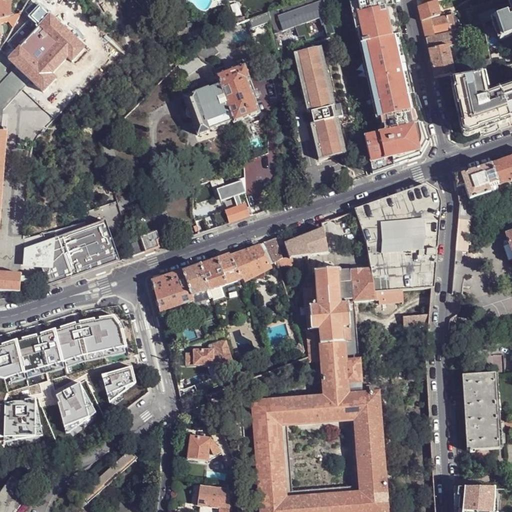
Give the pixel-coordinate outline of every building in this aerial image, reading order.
[(10,0),(0,2),(0,20),(6,19),(9,19),(9,9),(10,7),(10,0)] [(21,0),(14,0),(16,17),(19,17),(25,7),(20,8),(21,0)] [(315,0),(269,15),(271,21),(273,33),(296,28),(298,39),(310,37),(306,25),(330,20),(328,13),(333,12),(329,0),(315,0)] [(381,127),(376,135),(382,134),(383,132),(382,127),(383,126),(353,2),(355,1),(354,0),(346,0),(376,120),(379,120),(381,127)] [(364,138),(372,174),(404,164),(420,158),(428,144),(410,86),(399,38),(392,8),(389,0),(354,0),(355,1),(353,2),(383,126),(382,127),(383,132),(382,134),(376,135),(364,138)] [(502,0),(507,15),(511,13),(507,0),(502,0)] [(31,81),(44,93),(56,80),(52,75),(68,58),(73,62),(85,49),(50,17),(49,18),(34,3),(25,13),(32,21),(11,44),(14,46),(6,56),(10,60),(9,60),(12,63),(16,67),(31,81)] [(422,7),(418,8),(421,22),(439,16),(435,3),(424,6),(422,7)] [(250,20),(252,28),(271,21),(269,15),(269,13),(250,20)] [(439,16),(421,22),(425,38),(455,31),(451,16),(451,15),(440,19),(439,16)] [(492,20),(498,40),(511,35),(511,18),(507,20),(506,15),(502,16),(492,20)] [(14,26),(19,17),(16,17),(9,19),(6,19),(14,26)] [(321,28),(323,36),(334,34),(332,26),(321,28)] [(429,56),(434,79),(439,78),(453,76),(453,70),(447,47),(454,46),(456,45),(453,33),(427,40),(425,40),(429,56)] [(207,44),(201,48),(194,54),(199,58),(210,49),(207,44)] [(447,47),(453,70),(459,69),(454,46),(447,47)] [(310,124),(319,160),(347,154),(339,118),(344,117),(341,105),(336,106),(322,47),(294,54),(308,113),(311,112),(314,124),(310,124)] [(491,69),(487,50),(482,51),(483,55),(482,56),(483,60),(481,60),(483,70),(491,69)] [(0,53),(0,75),(5,70),(12,63),(9,60),(10,60),(6,56),(1,52),(0,53)] [(199,58),(194,54),(177,66),(181,71),(186,77),(203,65),(198,58),(199,58)] [(232,120),(233,123),(259,113),(253,98),(255,98),(253,90),(251,91),(247,79),(250,78),(245,64),(216,74),(220,84),(232,120)] [(0,113),(4,110),(31,81),(16,67),(10,74),(1,83),(0,84),(0,113)] [(0,75),(0,81),(1,83),(10,74),(5,70),(0,75)] [(461,133),(468,136),(479,133),(479,131),(497,126),(508,123),(498,93),(492,95),(486,97),(481,76),(452,81),(453,88),(452,89),(453,94),(456,109),(457,109),(461,125),(460,125),(461,133)] [(191,119),(197,135),(208,131),(208,130),(232,120),(220,84),(208,89),(208,88),(183,98),(187,109),(186,111),(186,112),(188,118),(189,118),(191,119)] [(498,93),(508,123),(511,121),(511,88),(510,89),(509,86),(497,90),(498,93)] [(0,290),(20,292),(22,273),(0,271),(0,224),(8,132),(6,131),(0,130),(0,290)] [(111,141),(101,144),(106,162),(116,159),(111,141)] [(511,158),(491,166),(498,185),(511,180),(511,158)] [(498,185),(491,166),(462,176),(470,200),(473,200),(494,193),(492,187),(498,185)] [(455,178),(460,203),(470,200),(462,176),(455,178)] [(511,187),(511,180),(498,185),(500,191),(511,187)] [(371,269),(375,291),(404,290),(433,289),(439,210),(440,203),(436,193),(426,187),(401,196),(387,201),(356,212),(357,215),(367,243),(368,247),(371,269)] [(200,194),(204,208),(222,202),(217,188),(200,194)] [(116,199),(121,213),(136,208),(132,194),(116,199)] [(472,205),(473,200),(470,200),(460,203),(459,220),(460,220),(471,221),(472,205)] [(229,223),(248,216),(244,204),(225,211),(228,219),(229,223)] [(470,236),(471,221),(460,220),(459,220),(456,252),(468,252),(469,245),(470,236)] [(35,245),(48,285),(119,261),(105,221),(87,227),(35,245)] [(32,236),(35,245),(87,227),(86,222),(32,236)] [(287,244),(285,245),(290,258),(290,259),(292,259),(309,256),(329,253),(324,229),(319,231),(287,244)] [(133,256),(161,246),(156,231),(136,238),(133,231),(127,234),(133,256)] [(284,236),(276,240),(278,246),(285,245),(287,244),(284,236)] [(276,240),(265,243),(275,264),(278,263),(278,262),(284,259),(283,259),(278,246),(276,240)] [(242,280),(244,283),(270,270),(269,267),(260,246),(259,247),(242,252),(232,256),(232,255),(231,256),(230,256),(242,280)] [(216,260),(200,266),(209,291),(242,280),(230,256),(231,256),(230,255),(216,260)] [(279,266),(279,268),(293,266),(292,259),(290,259),(290,258),(283,259),(284,259),(278,262),(278,263),(279,266)] [(200,266),(183,271),(192,298),(209,291),(200,266)] [(320,330),(321,343),(345,341),(344,328),(350,327),(349,304),(342,304),(339,271),(342,271),(342,269),(339,269),(339,267),(337,267),(337,269),(336,269),(319,271),(318,271),(317,268),(315,269),(316,271),(313,271),(313,273),(316,273),(316,283),(318,306),(312,307),(314,330),(320,330)] [(345,341),(321,343),(322,361),(325,397),(253,402),(261,511),(387,511),(379,393),(375,393),(368,393),(362,394),(355,303),(376,300),(380,299),(380,303),(405,302),(404,290),(375,291),(371,269),(364,269),(363,269),(353,270),(352,270),(342,271),(339,271),(342,304),(349,304),(350,327),(344,328),(345,341)] [(192,298),(183,271),(168,276),(153,282),(161,314),(168,311),(187,304),(194,302),(192,298)] [(318,306),(316,283),(308,283),(308,289),(304,289),(306,307),(312,307),(318,306)] [(209,291),(192,298),(194,302),(195,305),(212,299),(209,291)] [(187,304),(168,311),(169,314),(171,315),(187,309),(188,307),(187,304)] [(310,356),(311,362),(322,361),(321,343),(320,330),(314,330),(312,307),(306,307),(303,307),(301,307),(301,315),(307,314),(308,328),(305,329),(306,331),(308,331),(310,356)] [(0,377),(0,400),(9,431),(27,425),(25,420),(46,414),(50,426),(69,420),(64,376),(61,376),(61,375),(54,377),(51,365),(87,355),(97,347),(98,343),(98,340),(99,339),(98,336),(102,335),(95,309),(89,310),(75,313),(62,317),(52,320),(37,325),(13,332),(5,334),(11,353),(29,348),(35,367),(0,377)] [(404,316),(405,327),(430,325),(431,314),(404,316)] [(453,342),(463,341),(464,320),(452,319),(450,321),(449,334),(452,335),(453,338),(453,342)] [(221,364),(225,373),(236,370),(226,340),(208,347),(209,350),(195,351),(195,354),(186,355),(187,366),(212,365),(212,361),(220,361),(221,364)] [(299,355),(303,354),(304,353),(305,351),(304,346),(297,348),(299,355)] [(494,356),(495,375),(505,374),(504,354),(494,356)] [(462,367),(473,366),(473,357),(462,357),(462,367)] [(366,358),(367,373),(374,372),(373,358),(366,358)] [(259,367),(260,369),(269,366),(267,359),(261,362),(262,366),(259,367)] [(511,373),(505,374),(495,375),(499,445),(505,445),(511,443),(511,373)] [(470,451),(471,453),(472,453),(473,453),(473,451),(493,450),(499,450),(499,445),(495,375),(463,377),(468,451),(470,451)] [(112,419),(103,425),(109,433),(117,427),(112,419)] [(2,442),(7,457),(19,455),(18,452),(12,433),(12,432),(8,433),(8,434),(10,439),(2,442)] [(58,449),(65,448),(64,442),(63,437),(57,438),(58,449)] [(188,460),(209,463),(209,461),(212,461),(212,460),(223,454),(222,452),(212,439),(211,440),(191,437),(188,460)] [(80,494),(87,502),(106,485),(107,486),(116,478),(115,477),(135,460),(128,452),(128,451),(80,494)] [(0,494),(0,511),(16,511),(31,491),(12,477),(0,494)] [(230,511),(230,491),(228,491),(228,486),(222,485),(218,484),(217,490),(202,488),(200,505),(202,506),(201,511),(230,511)] [(491,511),(493,500),(495,500),(495,489),(459,489),(456,511),(491,511)]
